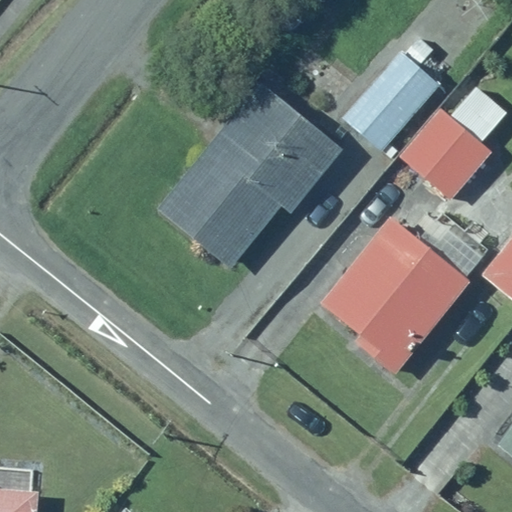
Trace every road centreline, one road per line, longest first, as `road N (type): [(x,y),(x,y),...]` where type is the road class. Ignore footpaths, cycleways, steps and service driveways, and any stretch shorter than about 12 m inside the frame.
road 1 (residential): [(0,232),(344,511)]
road 2 (residential): [(128,0),(0,158)]
